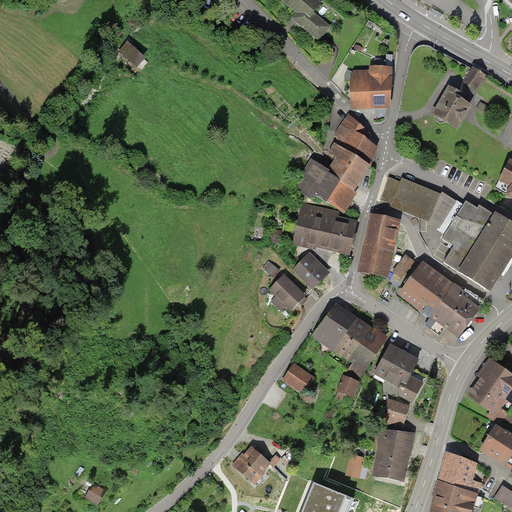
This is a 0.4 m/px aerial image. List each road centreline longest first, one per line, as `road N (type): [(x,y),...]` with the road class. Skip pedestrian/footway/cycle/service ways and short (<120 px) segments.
road 1 (residential): [(349,290),(321,305),(227,442),(156,511)]
road 2 (residential): [(385,147),(243,0)]
road 3 (residential): [(369,205),(404,217),(425,258),(511,310)]
road 4 (secondary): [(462,366),(414,511)]
road 5 (residential): [(511,220),(385,147)]
road 6 (residential): [(349,290),(462,366)]
road 7 (residential): [(418,22),(385,147)]
